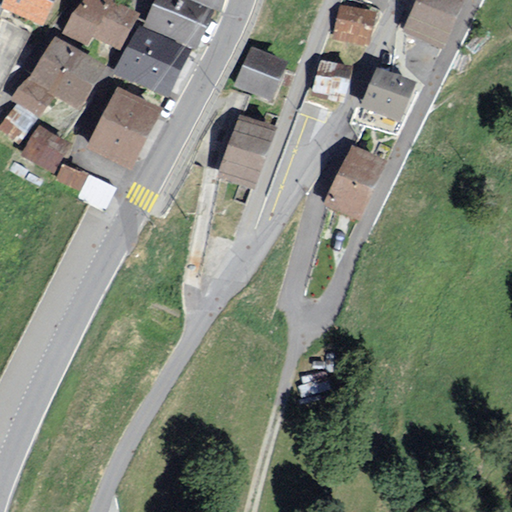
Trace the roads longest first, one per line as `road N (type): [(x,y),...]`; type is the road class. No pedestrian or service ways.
road 1 (tertiary): [(0,489),(28,413),(241,0)]
road 2 (residential): [(322,157),(291,297),(299,312),(326,306),(474,0)]
road 3 (residential): [(249,262),(154,398),(98,511)]
road 4 (residential): [(334,0),(244,240),(249,262)]
road 5 (track): [(307,314),(251,511)]
road 6 (residential): [(403,0),(322,157)]
road 7 (residential): [(322,157),(249,262)]
road 8 (residential): [(0,100),(78,0)]
